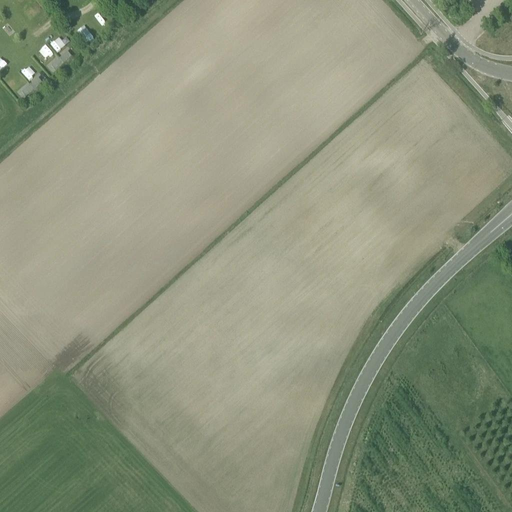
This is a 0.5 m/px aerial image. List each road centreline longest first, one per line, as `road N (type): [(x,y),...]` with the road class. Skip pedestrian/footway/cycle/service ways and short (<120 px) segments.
road 1 (secondary): [(318,511),(349,409),(392,332),(511,214)]
road 2 (tertiary): [(511,73),(466,56),(412,0)]
